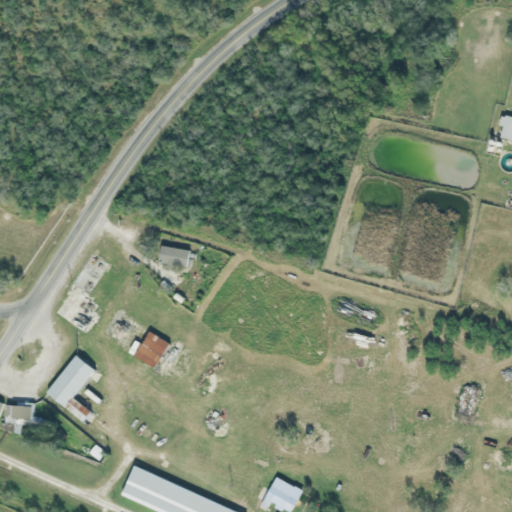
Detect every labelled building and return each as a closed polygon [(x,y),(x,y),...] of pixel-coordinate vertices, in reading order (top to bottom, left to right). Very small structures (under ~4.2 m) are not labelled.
[(511,119),(501,118),(498,139),(511,141),(511,119)] [(187,267),(188,251),(159,248),(158,265),(187,267)] [(106,265),(89,255),(54,315),(87,334),(98,317),(94,315),(105,295),(93,288),(106,265)] [(169,344),(114,312),(99,338),(154,370),(169,344)] [(46,395),(83,422),(90,412),(73,399),(94,371),(74,356),(46,395)] [(32,405),(5,405),(5,426),(28,426),(28,434),(41,434),(41,419),(32,419),(32,405)] [(236,511),(133,468),(120,497),(155,511),(236,511)] [(290,511),(302,493),(276,478),(263,501),(281,511),(290,511)]
